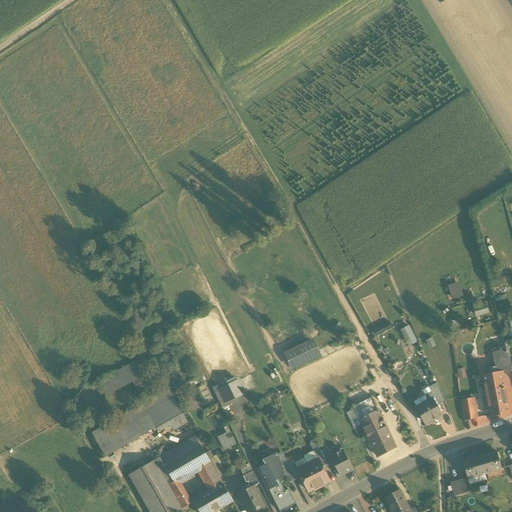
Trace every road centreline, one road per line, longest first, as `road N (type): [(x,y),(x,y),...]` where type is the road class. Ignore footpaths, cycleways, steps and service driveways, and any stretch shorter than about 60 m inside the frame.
road 1 (track): [(165,0),(440,466),(442,511)]
road 2 (secondary): [(324,511),(429,452),(511,425)]
